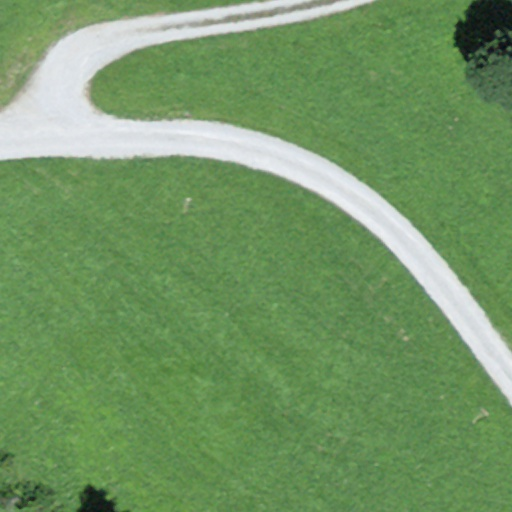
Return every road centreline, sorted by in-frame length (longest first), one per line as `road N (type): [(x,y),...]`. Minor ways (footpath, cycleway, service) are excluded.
road 1 (track): [(511,382),(428,269),(350,201),(201,139),(0,146)]
road 2 (track): [(43,141),(49,66),(125,26),(335,9),(357,0)]
